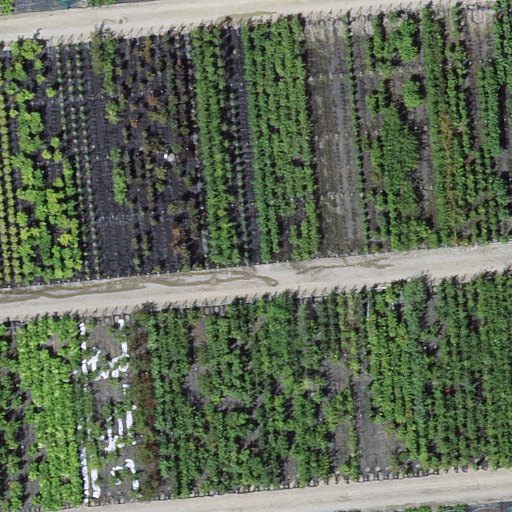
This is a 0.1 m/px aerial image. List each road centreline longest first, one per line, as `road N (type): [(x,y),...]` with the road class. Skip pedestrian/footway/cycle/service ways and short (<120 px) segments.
road 1 (track): [(0,304),(511,260)]
road 2 (track): [(0,32),(354,0)]
road 3 (track): [(227,511),(511,484)]
